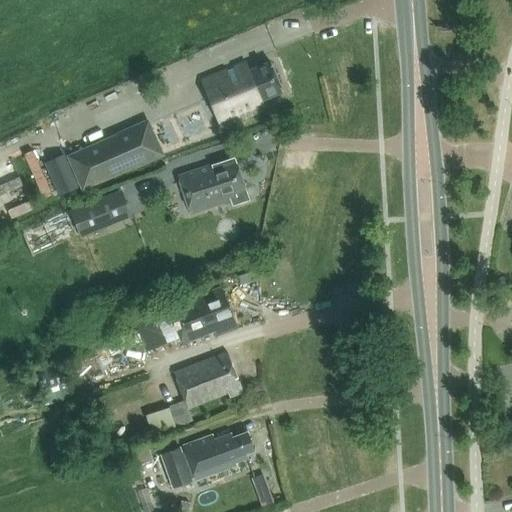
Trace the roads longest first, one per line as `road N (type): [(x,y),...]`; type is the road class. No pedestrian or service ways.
road 1 (primary): [(434,378),(441,347),(439,217),(426,84),(415,67)]
road 2 (primary): [(415,67),(406,87),(411,219),(423,349),(434,378)]
road 3 (primary): [(434,378),(441,511)]
